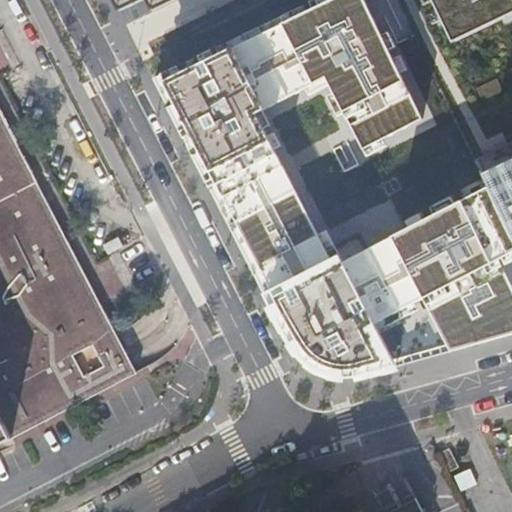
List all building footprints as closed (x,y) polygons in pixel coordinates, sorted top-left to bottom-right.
[(431,297),(457,350),(511,334),(511,239),(490,195),(340,266),(264,113),(334,78),(370,150),(430,121),(370,0),(341,0),(163,88),(236,234),(290,342),(296,350),(302,357),(307,362),(316,368),(331,374),(346,377),(355,377),(364,376),(386,370),(365,329),(431,297)] [(511,0),(430,0),(449,42),(511,12),(511,0)] [(104,305),(0,103),(0,437),(2,442),(139,371),(130,355),(126,347),(119,333),(104,305)] [(511,149),(477,166),(490,195),(511,239),(511,149)] [(124,247),(119,238),(103,246),(108,255),(124,247)] [(436,456),(446,475),(457,470),(447,451),(436,456)] [(421,511),(415,500),(391,511),(421,511)]
